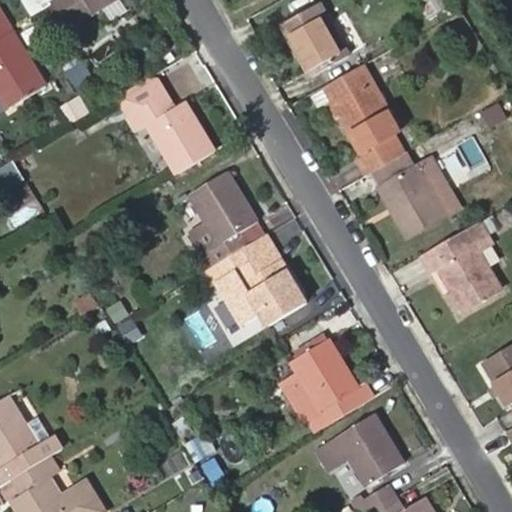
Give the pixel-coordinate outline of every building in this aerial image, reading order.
[(53,0),(71,27),(114,0),(77,0),(73,3),(70,0),(53,0)] [(311,76),(351,52),(322,2),(282,25),(311,76)] [(0,88),(13,110),(50,87),(0,7),(0,88)] [(392,136),(401,131),(362,65),(326,87),(327,89),(314,97),(322,110),(328,107),(335,118),(341,113),(364,152),(392,136)] [(121,101),(129,115),(170,93),(157,73),(122,95),(125,99),(121,101)] [(178,174),(218,150),(188,102),(178,107),(170,93),(129,115),(137,130),(148,124),(178,174)] [(392,136),(364,152),(369,159),(397,143),(392,136)] [(359,166),(367,178),(371,176),(405,156),(397,143),(369,159),(359,166)] [(405,156),(371,176),(378,188),(416,166),(409,153),(405,156)] [(411,240),(463,208),(432,156),(416,166),(378,188),(411,240)] [(207,222),(192,231),(213,266),(248,245),(251,243),(242,230),(260,220),(230,172),(191,195),(207,222)] [(260,220),(242,230),(251,243),(267,233),(260,220)] [(464,314),(504,290),(480,252),(493,244),(481,222),(420,258),(443,297),(451,292),(464,314)] [(267,233),(251,243),(248,245),(255,257),(237,267),(247,284),(284,261),(267,233)] [(284,261),(247,284),(237,267),(255,257),(248,245),(213,266),(199,275),(205,286),(217,280),(244,323),(263,312),(269,324),(307,300),(284,261)] [(351,394),(361,388),(333,339),(293,362),(300,374),(303,379),(291,386),(283,391),(303,424),(308,422),(314,433),(359,406),(351,394)] [(511,346),(485,362),(498,386),(505,396),(511,406),(511,405),(511,346)] [(300,374),(288,380),(291,386),(303,379),(300,374)] [(359,406),(377,395),(370,382),(361,388),(351,394),(359,406)] [(487,392),(492,403),(505,396),(498,386),(487,392)] [(40,444),(28,423),(10,394),(0,400),(0,467),(1,469),(0,469),(0,477),(4,484),(12,479),(23,473),(54,454),(64,447),(57,434),(52,437),(40,444)] [(366,485),(406,461),(378,414),(321,448),(332,466),(349,456),(366,485)] [(52,437),(40,416),(28,423),(40,444),(52,437)] [(322,472),(332,466),(321,448),(311,454),(322,472)] [(101,511),(84,483),(64,495),(53,476),(62,469),(54,454),(23,473),(32,490),(22,495),(13,501),(18,511),(101,511)] [(23,473),(12,479),(22,495),(32,490),(23,473)] [(351,500),(358,511),(371,511),(399,495),(393,484),(363,501),(360,495),(351,500)] [(436,511),(428,497),(408,509),(399,495),(371,511),(436,511)]
